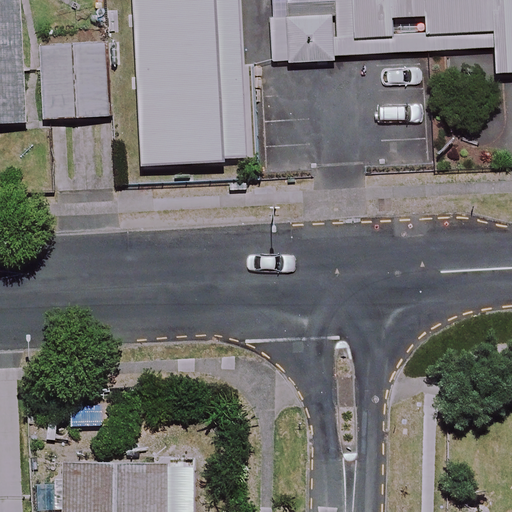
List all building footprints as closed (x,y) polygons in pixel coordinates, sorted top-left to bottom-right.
[(0,0),(0,127),(26,126),(21,0),(0,0)] [(217,0),(143,0),(149,126),(222,124),(217,0)] [(511,0),(344,0),(347,35),(485,31),(486,67),(511,66),(511,0)] [(107,119),(106,47),(41,48),(42,120),(107,119)] [(167,511),(167,463),(63,464),(63,511),(167,511)]
